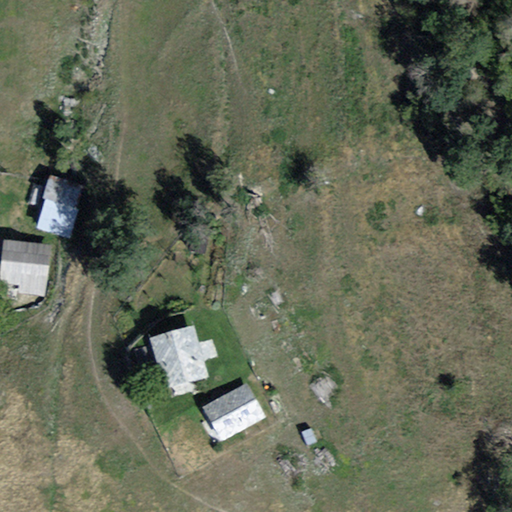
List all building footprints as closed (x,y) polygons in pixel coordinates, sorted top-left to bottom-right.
[(84,186),(50,174),(42,196),(46,197),(77,208),(84,186)] [(67,236),(77,208),(46,197),(36,225),(67,236)] [(50,244),(5,238),(0,271),(0,276),(45,283),(50,244)] [(209,375),(194,324),(151,336),(165,387),(209,375)] [(247,383),(203,407),(221,440),(265,415),(247,383)]
